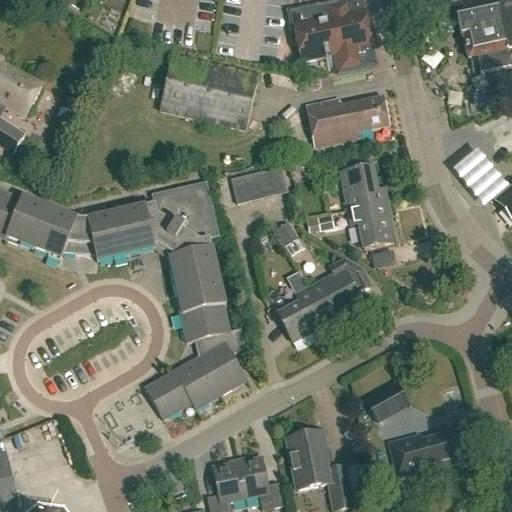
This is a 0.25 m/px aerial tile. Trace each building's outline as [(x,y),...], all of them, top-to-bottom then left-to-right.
[(376,69),(361,0),(360,0),(290,15),(301,66),(332,59),(336,77),(376,69)] [(511,14),(508,15),(499,17),(497,11),(456,20),(460,39),(463,39),(464,46),(468,62),(477,60),(480,76),(510,69),(506,53),(505,51),(511,49),(511,14)] [(0,67),(3,62),(0,60),(0,150),(13,158),(24,138),(0,123),(0,117),(4,111),(24,122),(41,90),(0,68),(0,67)] [(257,79),(171,61),(158,115),(244,134),(257,79)] [(461,104),(466,115),(497,102),(492,91),(461,104)] [(389,129),(383,100),(340,109),(339,103),(305,109),(314,151),(360,141),(359,135),(389,129)] [(507,193),(477,158),(453,178),(482,214),(507,193)] [(348,215),(387,207),(384,192),(376,194),(371,170),(340,176),(348,215)] [(279,171),(268,174),(274,199),(286,196),(279,171)] [(268,174),(255,177),(262,202),(274,199),(268,174)] [(255,177),(243,180),(249,205),(262,202),(255,177)] [(237,208),(249,205),(243,180),(231,183),(237,208)] [(0,241),(20,249),(21,247),(60,263),(63,256),(95,259),(96,265),(154,252),(153,248),(157,247),(160,249),(157,253),(167,259),(169,255),(171,256),(172,260),(168,261),(178,302),(176,302),(186,347),(194,345),(198,361),(144,392),(162,424),(191,407),(195,414),(246,385),(231,359),(244,352),(240,333),(229,335),(223,308),(225,308),(212,250),(211,251),(208,242),(218,239),(206,185),(151,198),(153,207),(144,210),(143,207),(86,220),(76,221),(22,200),(21,202),(0,193),(0,241)] [(511,188),(507,193),(494,204),(511,224),(511,188)] [(387,207),(348,215),(350,229),(359,227),(364,252),(394,246),(387,207)] [(298,242),(288,226),(275,234),(285,250),(298,242)] [(333,279),(308,292),(308,293),(326,327),(340,320),(336,313),(358,301),(356,298),(370,290),(360,273),(344,264),(329,271),(333,279)] [(308,293),(308,292),(300,278),(288,285),(296,299),(295,300),(298,306),(277,317),(292,346),(326,327),(308,293)] [(375,398),(364,404),(376,425),(386,419),(375,398)] [(460,461),(453,434),(416,443),(415,439),(388,446),(397,481),(411,478),(414,488),(453,478),(450,468),(460,465),(459,461),(460,461)] [(328,462),(322,436),(286,443),(297,493),(328,487),(333,511),(352,511),(353,511),(344,470),(332,472),(330,462),(328,462)] [(0,511),(7,511),(17,511),(4,457),(0,457),(0,511)] [(236,466),(244,502),(258,499),(261,511),(272,511),(283,510),(278,486),(266,489),(261,461),(236,466)] [(244,502),(236,466),(212,471),(218,499),(206,501),(208,511),(230,511),(230,505),(244,502)]
